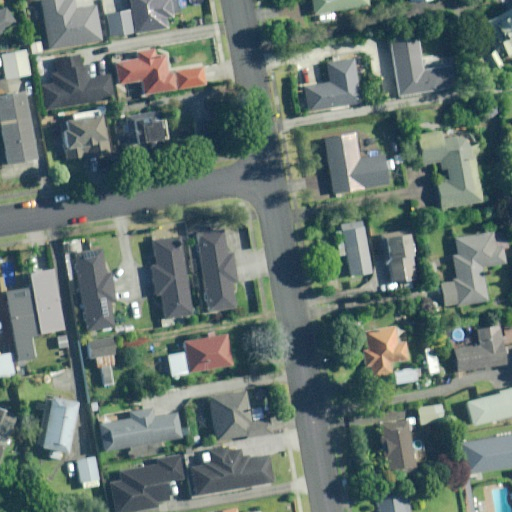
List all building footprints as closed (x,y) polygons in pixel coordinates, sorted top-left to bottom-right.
[(39,0),(48,48),(101,39),(94,4),(75,8),(73,0),(39,0)] [(108,35),(165,27),(164,18),(172,17),(169,0),(128,0),(130,10),(105,14),(108,35)] [(312,0),(314,13),(368,5),(367,0),(312,0)] [(0,32),(15,22),(5,7),(0,9),(0,32)] [(511,8),(491,22),(504,42),(502,44),(510,56),(511,54),(511,8)] [(423,68),(418,36),(390,40),(400,98),(453,90),(449,64),(423,68)] [(29,74),(26,49),(0,53),(4,78),(29,74)] [(168,71),(165,55),(153,57),(152,50),(135,52),(136,59),(114,62),(117,83),(140,80),(142,93),(204,85),(201,66),(168,71)] [(78,55),(54,60),(57,73),(50,74),(52,83),(38,86),(43,110),(113,97),(108,73),(88,77),(86,65),(80,66),(78,55)] [(352,58),(327,62),(330,83),(303,87),(307,110),(360,101),(352,58)] [(37,158),(25,92),(0,96),(0,128),(6,164),(37,158)] [(165,138),(161,110),(130,114),(134,143),(165,138)] [(95,142),(104,141),(99,116),(64,121),(65,131),(61,131),(64,149),(95,145),(95,142)] [(421,164),(441,162),(442,167),(445,167),(448,181),(436,183),(440,209),(479,203),(470,146),(469,145),(469,144),(468,143),(468,142),(467,142),(466,141),(465,140),(464,139),(463,139),(462,138),(461,138),(460,138),(459,137),(458,137),(457,137),(456,137),(455,137),(454,137),(453,138),(452,138),(451,138),(450,139),(449,139),(448,140),(447,141),(446,142),(445,143),(444,144),(444,145),(443,132),(418,135),(421,164)] [(359,158),(355,133),(323,138),(333,195),(389,186),(384,154),(359,158)] [(362,221),(340,225),(341,231),(334,233),(338,256),(346,255),(350,276),(372,272),(362,221)] [(236,279),(231,253),(225,254),(220,228),(194,233),(208,310),(234,306),(229,280),(236,279)] [(456,254),(451,255),(454,281),(440,283),(443,306),(486,301),(482,266),(504,264),(502,247),(494,247),(492,232),(453,237),(456,254)] [(160,294),(164,318),(193,313),(180,234),(152,239),(155,263),(150,263),(155,294),(160,294)] [(391,281),(414,277),(410,251),(414,251),(413,239),(409,240),(408,234),(385,237),(391,281)] [(104,272),(100,247),(73,252),(87,330),(113,325),(109,301),(115,300),(110,271),(104,272)] [(5,290),(16,359),(33,357),(30,333),(64,327),(55,267),(28,271),(30,286),(5,290)] [(368,366),(369,377),(391,375),(390,362),(407,360),(405,341),(396,342),(395,327),(363,330),(366,349),(361,350),(363,367),(368,366)] [(498,327),(476,330),(478,346),(454,350),(457,371),(506,365),(503,343),(500,343),(498,327)] [(230,363),(224,333),(215,334),(214,330),(205,332),(206,336),(181,341),(183,352),(167,355),(171,374),(230,363)] [(103,386),(114,384),(111,366),(116,365),(111,336),(85,340),(88,357),(93,356),(95,367),(100,366),(103,386)] [(12,353),(0,354),(0,376),(16,374),(12,353)] [(418,368),(395,370),(396,382),(420,380),(418,368)] [(250,422),(244,388),(208,394),(216,439),(244,435),(244,437),(271,433),(268,419),(250,422)] [(511,390),(466,403),(473,427),(511,415),(511,390)] [(50,448),(48,457),(59,459),(61,450),(68,452),(78,401),(51,395),(41,446),(50,448)] [(441,402),(416,407),(419,425),(444,420),(441,402)] [(0,452),(16,413),(0,406),(0,452)] [(180,436),(175,412),(152,416),(151,408),(129,412),(131,420),(99,425),(103,450),(180,436)] [(386,458),(389,476),(416,471),(408,420),(380,424),(382,437),(378,437),(382,458),(386,458)] [(511,435),(458,444),(463,475),(511,466),(511,435)] [(209,453),(200,455),(202,466),(189,468),(194,494),(272,481),(267,455),(249,458),(248,453),(240,454),(239,448),(228,450),(227,446),(208,450),(209,453)] [(85,458),(85,455),(81,455),(81,458),(76,459),(80,488),(100,484),(95,456),(85,458)] [(157,500),(168,498),(166,483),(184,480),(180,455),(157,459),(158,465),(118,471),(119,479),(110,481),(114,511),(115,511),(157,505),(157,500)] [(410,511),(407,491),(375,496),(378,511),(410,511)]
